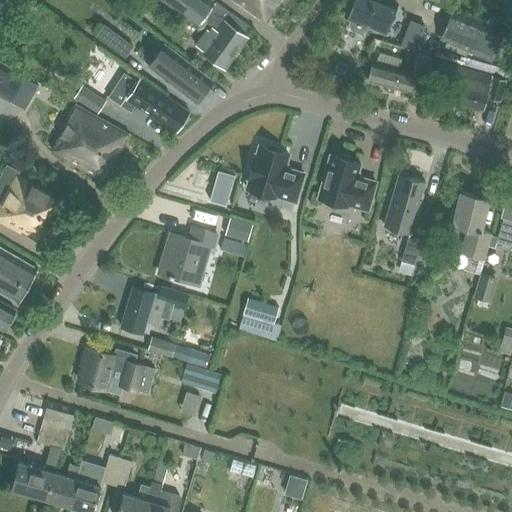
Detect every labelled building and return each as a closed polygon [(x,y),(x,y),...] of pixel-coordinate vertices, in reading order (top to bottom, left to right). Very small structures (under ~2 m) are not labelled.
[(213,4),(207,0),(160,0),(197,26),(202,19),(212,26),(208,30),(213,34),(201,51),(225,69),(248,37),(244,35),(249,26),(215,2),(213,4)] [(233,0),(264,22),(280,0),(233,0)] [(354,0),(348,17),(350,19),(349,23),(350,29),(360,33),(366,30),(368,26),(381,31),(393,0),(354,0)] [(511,0),(503,23),(511,26),(511,0)] [(490,59),(501,33),(454,13),(443,39),(490,59)] [(132,47),(102,25),(93,36),(124,58),(132,47)] [(313,33),(309,39),(313,42),(317,35),(313,33)] [(164,44),(148,66),(196,102),(212,81),(164,44)] [(417,56),(412,72),(373,62),(368,81),(414,93),(418,80),(426,83),(433,57),(417,53),(418,50),(416,56),(417,56)] [(499,100),(502,89),(504,80),(434,60),(431,74),(448,79),(442,99),(482,110),(486,97),(499,100)] [(24,108),(37,86),(23,78),(24,77),(0,62),(0,95),(9,101),(10,100),(24,108)] [(137,82),(123,73),(107,97),(130,112),(133,107),(175,134),(189,113),(138,80),(137,82)] [(105,101),(82,86),(74,98),(98,113),(105,101)] [(104,181),(129,134),(76,106),(51,152),(104,181)] [(304,174),(284,168),(288,155),(282,153),(279,148),(270,145),(266,148),(259,146),(256,155),(255,155),(248,179),(249,179),(246,189),(275,198),(276,196),(295,202),(304,174)] [(367,209),(376,176),(360,171),(363,158),(353,155),(352,152),(345,150),(342,152),(335,151),(323,200),(351,208),(352,205),(367,209)] [(225,204),(233,175),(218,170),(209,200),(225,204)] [(0,219),(43,243),(65,201),(23,178),(15,174),(0,202),(0,219)] [(414,225),(423,194),(422,194),(425,181),(399,174),(384,226),(410,233),(413,225),(414,225)] [(484,259),(487,247),(490,236),(491,234),(481,231),(489,199),(460,192),(457,208),(453,207),(449,221),(453,222),(453,224),(468,228),(461,253),(484,259)] [(252,224),(229,218),(225,234),(248,240),(252,224)] [(511,220),(503,218),(497,238),(496,243),(510,247),(510,249),(511,249),(511,220)] [(215,248),(219,233),(192,225),(188,238),(171,233),(160,273),(200,285),(211,247),(215,248)] [(490,236),(487,247),(494,249),(496,243),(497,238),(490,236)] [(415,264),(421,241),(408,237),(401,260),(415,264)] [(243,256),(246,244),(223,238),(220,249),(243,256)] [(0,269),(28,286),(38,269),(0,246),(0,269)] [(0,269),(0,292),(18,303),(28,286),(0,269)] [(473,297),(490,302),(497,277),(481,273),(473,297)] [(184,310),(189,294),(161,285),(158,295),(155,294),(133,287),(121,326),(143,332),(146,322),(157,325),(161,312),(181,318),(184,310)] [(248,298),(243,313),(274,323),(278,307),(248,298)] [(15,309),(0,300),(0,328),(3,330),(15,309)] [(511,329),(507,328),(500,352),(509,355),(511,345),(511,329)] [(152,337),(148,350),(172,357),(175,344),(152,337)] [(89,348),(80,381),(105,389),(121,394),(124,386),(148,393),(156,367),(145,364),(132,360),(134,353),(125,350),(115,347),(113,355),(89,348)] [(511,394),(505,393),(501,407),(511,410),(511,394)] [(43,419),(71,427),(71,425),(74,416),(72,415),(46,407),(43,419)] [(67,438),(71,427),(43,419),(39,430),(67,438)] [(55,472),(61,448),(64,449),(67,438),(39,430),(36,441),(51,445),(44,468),(30,464),(19,461),(11,489),(22,492),(46,499),(54,471),(55,472)] [(0,435),(0,436),(0,445),(9,448),(12,438),(0,435)] [(337,439),(334,452),(347,455),(350,442),(337,439)] [(186,442),(183,453),(197,457),(201,446),(186,442)] [(120,458),(122,452),(112,449),(110,455),(109,455),(102,481),(113,484),(121,458),(120,458)] [(121,458),(113,484),(124,487),(131,461),(121,458)] [(77,478),(69,506),(89,511),(92,511),(101,485),(87,481),(92,464),(81,460),(81,461),(79,467),(77,478)] [(150,486),(143,511),(177,511),(181,498),(179,495),(161,490),(168,464),(158,460),(152,480),(150,486)] [(77,478),(79,467),(69,464),(66,475),(55,472),(54,471),(46,499),(69,506),(77,478)] [(124,492),(117,511),(143,511),(150,486),(141,483),(137,496),(124,492)]
